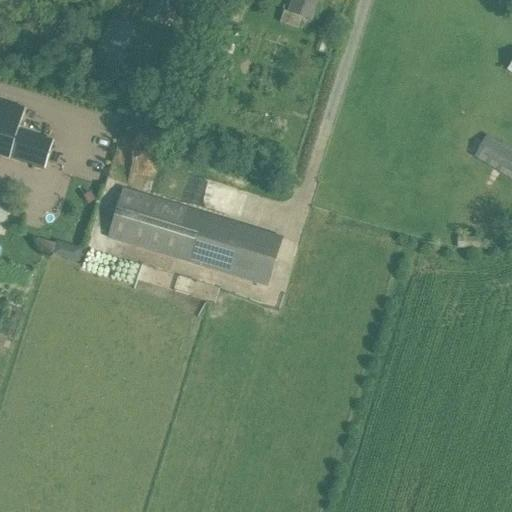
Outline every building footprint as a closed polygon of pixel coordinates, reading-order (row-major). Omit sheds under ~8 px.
[(151,0),(144,18),(164,26),(174,0),(151,0)] [(292,0),(288,12),(312,21),(319,0),(292,0)] [(115,77),(135,26),(113,17),(91,68),(115,77)] [(230,52),(238,23),(221,18),(212,46),(230,52)] [(211,57),(204,74),(221,81),(228,63),(211,57)] [(0,100),(0,158),(11,161),(11,160),(20,129),(26,108),(0,100)] [(20,129),(11,160),(45,171),(54,141),(20,129)] [(511,150),(488,136),(475,157),(511,179),(511,150)] [(128,191),(113,239),(272,289),(285,239),(128,191)] [(124,279),(127,262),(112,259),(108,276),(124,279)] [(171,270),(166,286),(181,291),(186,274),(171,270)]
